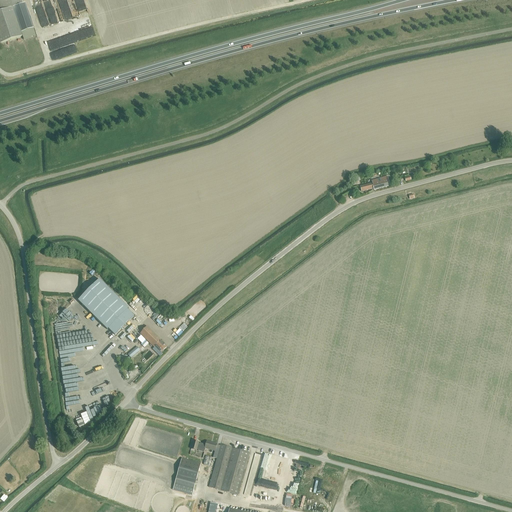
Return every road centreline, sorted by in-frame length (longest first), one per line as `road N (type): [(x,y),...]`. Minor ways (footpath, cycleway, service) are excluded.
road 1 (trunk): [(0,119),(247,46),(455,0)]
road 2 (unclassified): [(125,400),(209,313),(341,209),(511,160)]
road 3 (trunk): [(404,0),(0,112)]
road 4 (unclassified): [(511,511),(125,400)]
road 5 (unclassified): [(0,70),(10,75),(308,0)]
road 6 (unclassified): [(55,467),(22,247),(0,204)]
